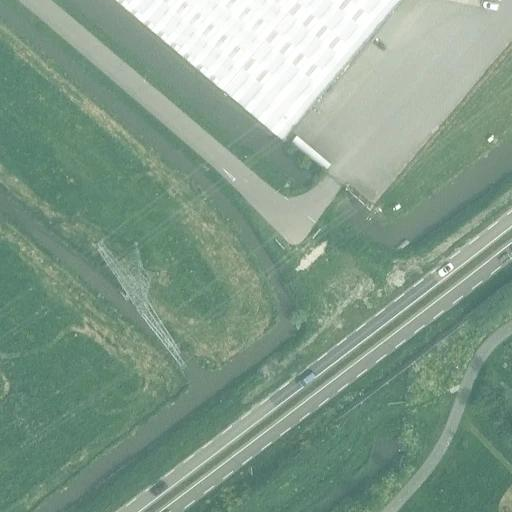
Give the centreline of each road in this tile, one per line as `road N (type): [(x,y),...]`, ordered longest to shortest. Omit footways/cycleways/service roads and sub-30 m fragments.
road 1 (primary): [(511,216),(126,511)]
road 2 (primary): [(167,511),(511,248)]
road 3 (unclassified): [(305,237),(32,0)]
